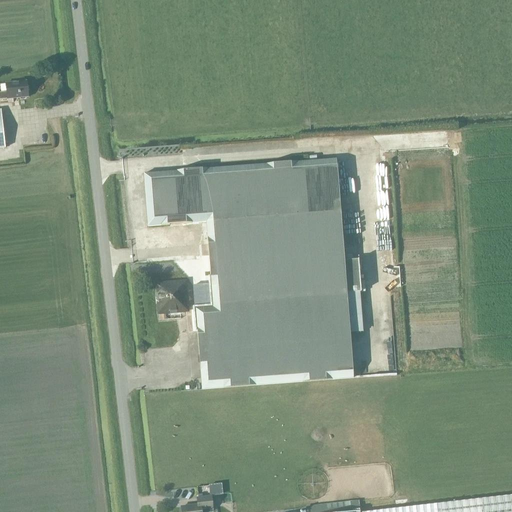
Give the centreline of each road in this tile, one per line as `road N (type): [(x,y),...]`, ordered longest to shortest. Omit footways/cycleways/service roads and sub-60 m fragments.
road 1 (tertiary): [(132,511),(75,0)]
road 2 (unknown): [(95,173),(284,154),(346,158),(377,327)]
